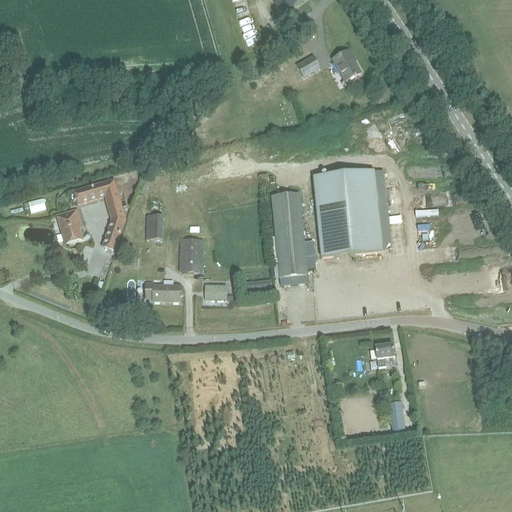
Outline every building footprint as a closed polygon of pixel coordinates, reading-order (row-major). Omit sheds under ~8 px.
[(300,0),(279,0),(275,3),(285,14),(300,0)] [(351,61),(354,59),(350,53),(334,62),(345,83),(354,78),(354,79),(361,76),(354,64),(353,65),(351,61)] [(298,69),(304,79),(320,70),(314,60),(298,69)] [(374,174),(314,180),(322,260),(382,254),(374,174)] [(103,187),(75,195),(78,205),(106,197),(109,206),(119,203),(114,184),(103,187)] [(300,197),(272,199),(278,266),(274,266),(276,281),(280,280),(308,278),(300,197)] [(67,246),(82,242),(78,229),(80,228),(78,221),(76,222),(73,213),(59,218),(67,246)] [(165,218),(147,218),(147,241),(155,241),(154,248),(164,248),(165,218)] [(113,222),(104,249),(115,253),(125,222),(113,222)] [(186,275),(202,275),(202,243),(186,243),(186,275)] [(146,286),(146,291),(146,301),(153,301),(153,304),(181,304),(181,300),(182,300),(182,299),(181,299),(182,288),(154,288),(154,286),(146,286)] [(227,288),(206,288),(206,303),(227,303),(227,288)] [(376,349),(376,352),(370,353),(371,362),(377,361),(378,371),(386,370),(385,361),(395,360),(393,347),(376,349)] [(405,433),(402,404),(389,406),(393,434),(405,433)]
